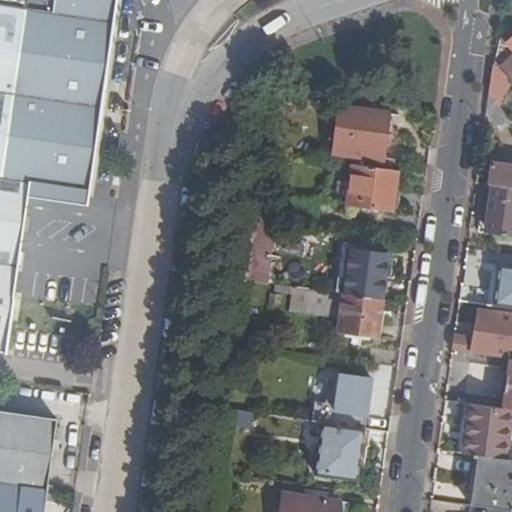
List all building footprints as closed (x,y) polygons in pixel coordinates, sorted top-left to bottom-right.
[(0,352),(4,353),(28,184),(88,193),(114,0),(54,0),(52,14),(0,7),(0,352)] [(511,58),(511,51),(507,46),(497,40),(489,97),(497,108),(511,82),(500,70),(511,58)] [(511,58),(500,70),(511,82),(511,40),(507,46),(511,51),(511,58)] [(502,133),(511,125),(497,108),(489,97),(486,115),(502,133)] [(355,158),(354,166),(395,172),(396,159),(382,157),(388,115),(340,108),(334,155),(355,158)] [(511,168),(492,165),(489,186),(491,186),(511,188),(511,168)] [(398,173),(395,172),(354,166),(353,166),(350,187),(339,185),(337,201),(348,202),(347,206),(392,213),(393,209),(398,209),(400,193),(395,193),(398,173)] [(266,219),(292,223),(295,202),(273,198),(274,187),(257,185),(256,196),(253,217),(266,219)] [(511,188),(491,186),(484,236),(511,239),(511,188)] [(253,217),(252,229),(264,231),(266,219),(253,217)] [(249,276),(270,275),(267,233),(247,234),(249,276)] [(347,251),(341,296),(383,302),(385,302),(391,257),(347,251)] [(511,267),(498,266),(492,306),(511,309),(511,267)] [(383,302),(341,296),(293,289),(290,311),(339,318),(338,333),(378,339),(383,302)] [(478,311),(474,341),(474,344),(485,346),(485,350),(511,354),(511,321),(511,320),(511,313),(498,312),(498,314),(478,311)] [(454,338),(452,352),(484,357),(485,350),(485,346),(474,344),(474,341),(454,338)] [(339,374),(331,426),(364,430),(372,379),(339,374)] [(494,392),(460,388),(459,402),(492,407),(494,392)] [(511,412),(458,405),(456,420),(466,422),(461,455),(480,458),(505,461),(511,412)] [(242,413),(226,411),(223,430),(253,435),(255,415),(242,413)] [(43,511),(56,423),(0,414),(0,511),(43,511)] [(331,426),(321,424),(317,462),(315,475),(357,481),(359,468),(364,430),(331,426)] [(482,509),(503,511),(511,511),(511,462),(505,461),(480,458),(476,488),(472,487),(469,507),(482,509)] [(337,511),(339,502),(283,494),(280,511),(337,511)]
